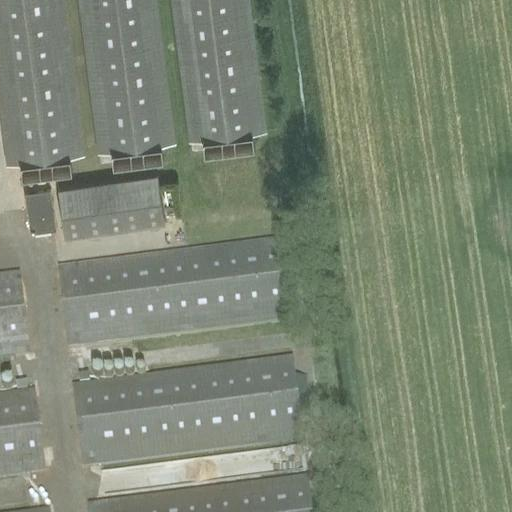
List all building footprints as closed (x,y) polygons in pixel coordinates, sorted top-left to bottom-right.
[(85,155),(65,0),(0,0),(0,112),(7,165),(22,163),(24,177),(73,170),(71,157),(85,155)] [(177,143),(158,0),(77,0),(98,153),(113,151),(115,165),(164,158),(163,145),(177,143)] [(268,131),(250,0),(170,0),(188,141),(204,139),(206,153),(255,147),(253,133),(268,131)] [(166,224),(159,174),(59,189),(67,239),(166,224)] [(25,193),(31,233),(57,229),(51,189),(25,193)] [(275,241),(60,269),(71,348),(286,320),(283,300),(296,299),(291,259),(278,261),(275,241)] [(0,357),(30,353),(20,274),(0,276),(0,357)] [(291,359),(76,387),(86,467),(301,439),(298,419),(311,417),(306,377),(293,379),(291,359)] [(0,477),(47,471),(36,392),(0,396),(0,477)] [(307,479),(91,507),(92,511),(323,511),(321,496),(310,498),(307,479)]
